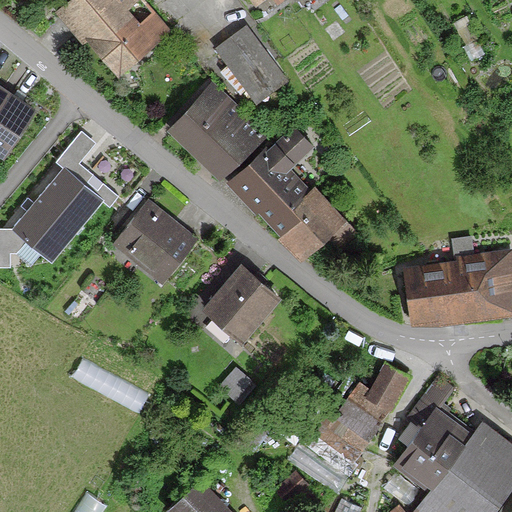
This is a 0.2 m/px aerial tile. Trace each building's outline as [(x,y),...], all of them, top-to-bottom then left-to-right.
[(62,0),(55,6),(71,25),(84,40),(89,35),(119,70),(172,26),(149,0),(62,0)] [(275,0),(257,0),(264,9),(275,0)] [(289,77),(246,20),(215,44),(258,101),(289,77)] [(213,77),(168,123),(221,175),(266,129),(224,87),(213,77)] [(2,80),(0,78),(0,99),(10,85),(2,80)] [(29,99),(10,85),(0,99),(0,150),(4,153),(38,104),(29,99)] [(328,238),(350,218),(296,160),(315,141),(294,119),(269,142),(266,140),(227,176),(252,203),(256,207),(258,205),(281,229),(278,232),(304,260),(328,238)] [(57,155),(63,161),(65,160),(86,178),(93,169),(80,158),(97,140),(82,127),(57,155)] [(86,178),(65,160),(63,161),(27,204),(13,222),(15,223),(29,235),(44,247),(52,255),(102,195),(104,193),(97,187),(88,179),(86,178)] [(104,178),(97,187),(104,193),(102,195),(110,202),(119,191),(104,178)] [(177,217),(149,194),(113,239),(163,280),(199,235),(177,217)] [(29,235),(15,223),(13,225),(0,224),(0,263),(11,263),(11,249),(18,249),(29,235)] [(29,235),(18,249),(32,262),(44,247),(29,235)] [(455,256),(404,263),(412,321),(441,322),(456,320),(511,312),(511,244),(454,252),(455,256)] [(261,273),(242,256),(203,301),(243,336),(283,291),(261,273)] [(413,372),(389,358),(373,385),(367,394),(390,407),(392,408),(413,372)] [(86,360),(77,380),(145,411),(154,391),(86,360)] [(439,372),(423,393),(435,403),(437,401),(439,403),(454,383),(439,372)] [(367,394),(373,385),(361,378),(334,413),(325,407),(302,438),(350,475),(358,463),(356,460),(372,440),(370,438),(384,419),(382,418),(390,407),(367,394)] [(439,403),(437,401),(435,403),(393,458),(428,485),(473,427),(444,407),(439,403)] [(511,437),(484,416),(473,427),(428,485),(410,511),(411,511),(490,511),(511,483),(511,437)] [(348,476),(299,442),(288,459),(337,493),(348,476)] [(237,511),(202,473),(167,505),(173,511),(237,511)] [(101,511),(108,500),(88,489),(75,511),(101,511)] [(359,511),(363,505),(342,496),(334,511),(359,511)] [(407,511),(399,501),(386,511),(407,511)]
